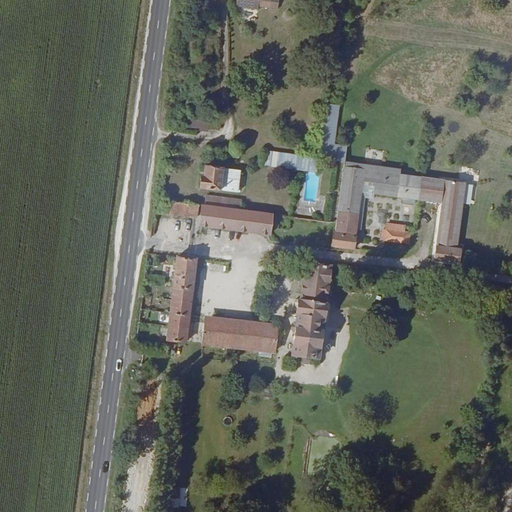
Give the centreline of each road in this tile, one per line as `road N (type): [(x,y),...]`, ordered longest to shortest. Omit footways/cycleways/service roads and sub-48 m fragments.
road 1 (primary): [(161,0),(94,511)]
road 2 (unclassified): [(284,250),(511,282)]
